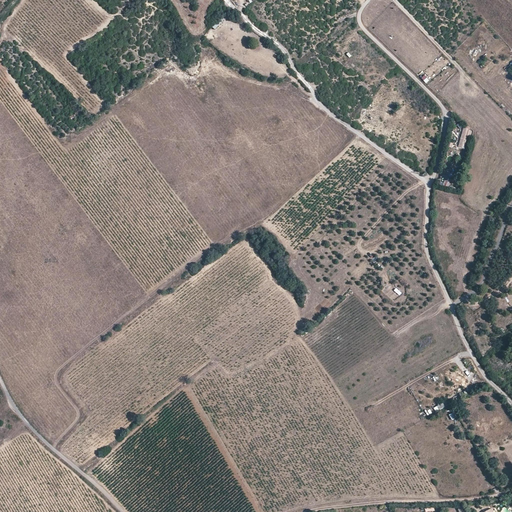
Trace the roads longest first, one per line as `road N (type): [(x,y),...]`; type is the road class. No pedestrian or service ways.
road 1 (unclassified): [(429,187),(334,117),(230,0)]
road 2 (unclassified): [(429,187),(443,108),(361,26),(359,12),(369,0)]
road 3 (track): [(511,490),(307,511)]
road 4 (unclassified): [(124,511),(42,439),(11,404),(0,377)]
road 5 (unclassified): [(450,304),(427,252),(429,187)]
road 6 (unclassified): [(511,204),(482,281),(450,304)]
